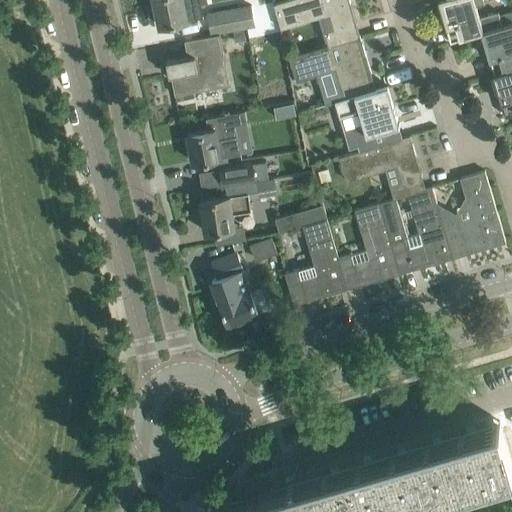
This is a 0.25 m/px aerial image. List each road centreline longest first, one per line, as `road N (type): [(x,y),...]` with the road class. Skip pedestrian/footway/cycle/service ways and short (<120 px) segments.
road 1 (unclassified): [(61,0),(163,383)]
road 2 (unclassified): [(203,377),(177,345),(93,0)]
road 3 (tertiary): [(223,441),(270,403),(511,323)]
road 4 (tertiary): [(511,283),(213,382)]
road 5 (residential): [(511,195),(500,160),(460,140),(441,73),(418,62),(399,0)]
